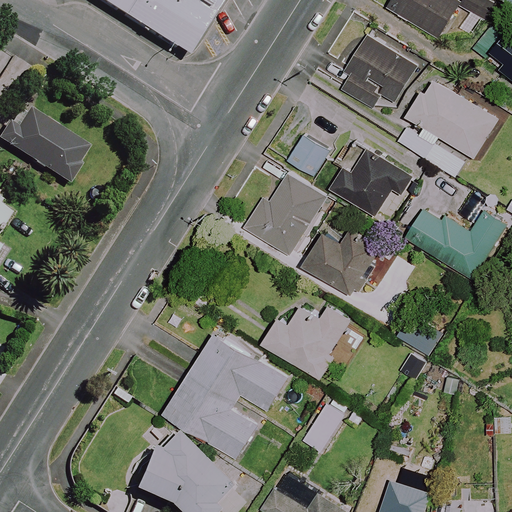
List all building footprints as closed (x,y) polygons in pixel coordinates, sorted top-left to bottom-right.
[(180,0),(107,0),(195,55),(215,22),(180,0)] [(180,0),(215,22),(229,0),(180,0)] [(463,2),(460,0),(396,0),(392,7),(440,38),(463,2)] [(501,5),(494,0),(468,0),(466,3),(478,11),(466,29),(480,38),(501,5)] [(511,27),(494,50),(507,60),(501,67),(511,75),(511,27)] [(420,67),(375,36),(341,85),(374,108),(384,93),(396,102),(420,67)] [(502,119),(433,76),(409,114),(427,126),(422,134),(437,144),(442,135),(478,158),(502,119)] [(91,149),(30,110),(23,122),(15,117),(0,140),(69,184),(91,149)] [(332,150),(308,137),(294,162),(318,175),(332,150)] [(467,160),(439,144),(430,160),(459,176),(467,160)] [(405,170),(372,149),(357,173),(349,167),(336,188),(377,214),(405,170)] [(326,197),(292,175),(274,203),(267,199),(249,227),(290,253),(326,197)] [(0,232),(15,211),(0,200),(0,254),(3,249),(0,246),(0,232)] [(474,234),(429,207),(410,238),(478,279),(496,249),(511,223),(488,209),(474,234)] [(383,248),(353,230),(346,242),(328,232),(309,265),(356,293),(383,248)] [(417,313),(390,299),(380,319),(406,333),(417,313)] [(355,319),(327,301),(320,313),(303,302),(291,320),(284,315),(267,341),(323,378),(338,355),(333,352),(355,319)] [(294,376),(221,329),(168,411),(240,458),(262,423),(237,407),(245,393),(272,410),(294,376)] [(350,413),(331,401),(307,439),(325,451),(350,413)] [(511,431),(511,415),(498,416),(498,432),(511,431)] [(233,486),(168,426),(136,489),(173,508),(177,511),(218,511),(220,510),(215,506),(233,486)] [(406,468),(376,459),(367,488),(396,497),(406,468)] [(257,511),(347,511),(349,509),(322,491),(311,507),(276,484),(257,511)]
